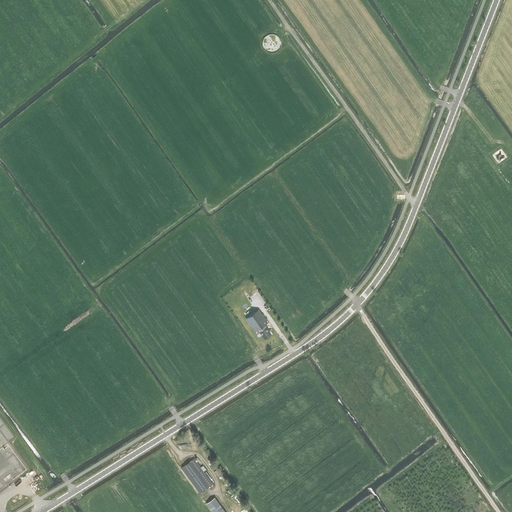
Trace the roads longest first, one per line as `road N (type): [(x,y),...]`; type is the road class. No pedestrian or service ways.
road 1 (secondary): [(40,511),(308,345),(357,305)]
road 2 (secondary): [(357,305),(407,229),(496,0)]
road 3 (track): [(416,204),(268,0)]
road 4 (unclassified): [(498,511),(357,305)]
